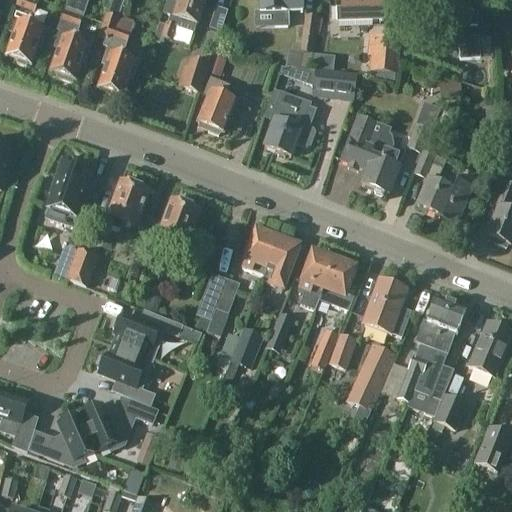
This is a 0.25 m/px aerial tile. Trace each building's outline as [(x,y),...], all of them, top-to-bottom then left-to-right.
[(25,0),(17,0),(12,18),(14,19),(15,17),(29,22),(31,18),(33,18),(38,4),(25,0)] [(164,25),(159,40),(163,41),(170,43),(174,30),(192,36),(195,27),(197,28),(206,0),(177,0),(176,4),(168,1),(162,17),(168,19),(167,23),(166,26),(164,25)] [(257,0),(258,17),(285,16),(285,15),(301,14),(300,0),(257,0)] [(340,0),(341,10),(335,11),(335,25),(385,23),(384,11),(385,11),(384,0),(340,0)] [(476,17),(475,16),(474,0),(440,0),(442,18),(462,17),(463,29),(477,28),(476,17)] [(57,51),(49,75),(58,78),(56,82),(71,87),(72,88),(73,86),(74,83),(80,64),(83,65),(91,43),(75,37),(78,31),(82,20),(63,14),(56,35),(58,35),(53,49),(57,51)] [(13,38),(5,59),(16,63),(15,67),(25,70),(26,67),(30,68),(36,49),(39,50),(45,33),(29,28),(31,22),(29,22),(15,17),(14,19),(8,36),(13,38)] [(103,69),(95,91),(108,96),(107,99),(117,102),(118,100),(118,99),(123,101),(129,82),(133,83),(139,65),(122,60),(133,26),(132,26),(133,23),(118,18),(117,21),(106,17),(105,17),(97,40),(105,42),(102,50),(106,52),(100,68),(103,69)] [(304,18),(301,40),(315,42),(317,26),(318,20),(304,18)] [(218,48),(226,27),(212,22),(205,43),(218,48)] [(374,76),(394,78),(397,78),(400,42),(369,38),(366,59),(370,59),(368,75),(374,76)] [(480,61),(478,40),(478,39),(457,41),(459,62),(480,61)] [(300,49),(299,56),(312,58),(315,42),(301,40),(300,49)] [(318,56),(314,64),(318,70),(323,71),(326,69),(327,63),(323,57),(318,56)] [(212,59),(209,69),(208,70),(221,74),(225,63),(212,59)] [(182,64),(175,86),(199,94),(206,72),(182,64)] [(314,72),(314,74),(311,101),(353,105),(356,78),(314,72)] [(203,94),(209,97),(197,126),(198,126),(197,131),(217,140),(221,136),(222,136),(234,107),(224,103),(229,89),(209,80),(203,94)] [(271,96),(262,120),(272,124),(263,152),(275,156),(276,159),(283,162),(286,160),(290,161),(295,147),(305,151),(309,149),(314,136),(312,133),(304,130),(300,132),(309,108),(300,104),(279,97),(272,94),(271,96)] [(500,106),(496,112),(498,120),(511,117),(511,106),(509,105),(500,106)] [(423,106),(414,128),(431,134),(440,113),(440,112),(423,106)] [(494,109),(485,109),(485,124),(495,124),(494,109)] [(440,113),(436,124),(445,128),(449,117),(442,114),(440,113)] [(356,121),(340,164),(366,175),(371,161),(375,151),(368,149),(376,128),(356,121)] [(366,175),(361,189),(386,199),(397,171),(403,156),(392,152),(390,140),(388,139),(390,134),(376,128),(368,149),(375,151),(371,161),(366,175)] [(431,134),(414,128),(405,152),(421,158),(422,154),(431,134)] [(509,142),(481,129),(474,144),(502,156),(509,142)] [(8,171),(15,149),(3,145),(1,151),(0,150),(0,189),(6,170),(8,171)] [(511,152),(502,176),(511,180),(511,152)] [(421,158),(413,177),(427,183),(415,210),(441,221),(456,228),(472,190),(456,183),(454,190),(438,183),(426,178),(435,159),(422,154),(421,158)] [(45,222),(84,236),(97,201),(83,196),(88,180),(71,175),(73,169),(61,164),(54,186),(57,187),(48,210),(49,211),(45,222)] [(107,220),(109,220),(107,228),(119,233),(122,225),(135,230),(140,218),(144,207),(143,206),(147,196),(120,185),(107,220)] [(499,207),(497,211),(485,240),(495,244),(494,247),(505,251),(506,248),(509,249),(511,241),(511,187),(505,185),(496,206),(499,207)] [(151,222),(146,234),(158,238),(185,249),(198,215),(170,205),(166,215),(165,215),(161,226),(151,222)] [(140,218),(135,230),(146,234),(151,222),(140,218)] [(254,236),(242,266),(240,272),(262,280),(275,244),(254,236)] [(275,244),(262,280),(260,285),(282,293),(297,252),(275,244)] [(66,284),(85,291),(96,261),(77,254),(74,265),(66,284)] [(298,291),(296,296),(302,298),(299,308),(314,314),(318,304),(332,265),(311,257),(298,291)] [(60,260),(53,278),(66,284),(74,265),(60,260)] [(332,265),(318,304),(337,311),(335,316),(333,315),(326,333),(339,338),(347,314),(340,311),(341,307),(354,273),(332,265)] [(211,277),(195,319),(210,324),(226,283),(211,277)] [(210,324),(205,336),(220,341),(228,318),(239,288),(226,283),(210,324)] [(377,285),(360,330),(388,340),(389,338),(401,342),(411,316),(401,312),(408,294),(377,283),(377,285)] [(397,400),(396,402),(395,403),(408,407),(413,395),(415,396),(423,379),(449,308),(433,302),(425,325),(422,324),(414,346),(418,348),(415,358),(412,357),(406,373),(397,400)] [(464,313),(449,308),(423,379),(415,396),(430,401),(432,397),(442,401),(443,398),(453,374),(442,369),(446,359),(447,359),(455,338),(464,313)] [(116,321),(112,332),(115,334),(113,338),(116,339),(112,349),(152,365),(163,336),(177,341),(178,341),(182,330),(182,329),(161,321),(157,333),(122,318),(120,323),(116,321)] [(279,318),(270,339),(284,344),(292,323),(279,318)] [(511,337),(486,326),(467,370),(472,372),(482,377),(481,380),(473,400),(493,409),(511,366),(503,362),(511,340),(511,337)] [(324,333),(310,369),(323,374),(337,338),(326,334),(324,333)] [(339,338),(338,339),(328,368),(344,374),(355,343),(339,338)] [(238,341),(237,345),(232,356),(229,364),(250,372),(259,350),(238,341)] [(371,348),(358,375),(382,387),(395,359),(371,348)] [(104,362),(100,361),(96,372),(100,373),(98,378),(133,392),(129,402),(149,411),(154,399),(140,394),(152,365),(112,349),(108,359),(106,358),(104,362)] [(238,368),(231,364),(227,372),(226,375),(222,385),(230,388),(238,368)] [(382,387),(358,375),(344,404),(358,411),(351,427),(362,432),(369,416),(382,387)] [(0,421),(2,422),(0,429),(0,436),(15,441),(15,440),(15,441),(27,405),(0,396),(0,421)] [(443,398),(442,401),(431,426),(454,436),(466,408),(443,398)] [(87,414),(79,418),(95,455),(108,450),(111,456),(112,455),(120,452),(118,445),(128,441),(135,423),(136,421),(116,414),(114,420),(107,423),(101,409),(98,410),(96,406),(85,411),(87,414)] [(136,421),(135,423),(152,429),(157,415),(140,408),(136,421)] [(51,442),(43,461),(63,469),(74,464),(76,470),(85,467),(82,461),(95,455),(79,418),(71,422),(69,418),(58,423),(60,427),(57,428),(63,442),(56,445),(51,442)] [(430,431),(423,448),(432,451),(439,436),(439,435),(431,431),(430,431)] [(509,440),(487,431),(473,467),(495,476),(509,440)] [(146,436),(140,453),(151,457),(158,441),(146,436)] [(15,440),(15,441),(11,452),(26,458),(30,445),(15,441),(15,440)] [(170,459),(167,469),(181,475),(185,464),(170,459)] [(189,466),(185,478),(196,482),(200,471),(189,466)] [(61,488),(72,491),(75,482),(64,478),(61,488)] [(214,478),(210,490),(224,495),(228,483),(214,478)] [(17,485),(4,482),(0,499),(13,503),(17,485)] [(72,491),(61,488),(58,497),(68,501),(72,491)] [(106,504),(117,508),(120,499),(110,495),(106,504)] [(152,511),(154,506),(138,500),(133,511),(152,511)]
